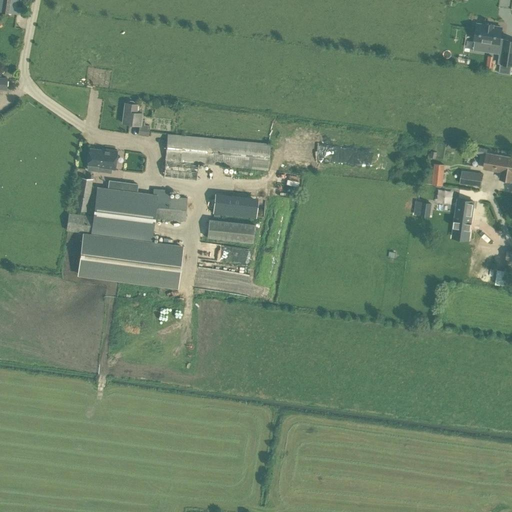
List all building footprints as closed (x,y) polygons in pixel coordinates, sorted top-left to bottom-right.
[(0,0),(0,11),(22,15),(23,8),(15,6),(15,0),(0,0)] [(502,43),(504,28),(496,26),(497,25),(488,24),(488,25),(480,24),(478,40),(489,42),(488,52),(505,54),(504,63),(511,64),(511,40),(507,40),(507,44),(502,43)] [(125,103),(122,123),(140,125),(138,135),(148,136),(149,126),(140,125),(142,113),(136,113),(137,105),(125,103)] [(167,134),(163,177),(196,181),(198,163),(267,170),(269,144),(167,134)] [(473,145),(472,150),(476,151),(475,152),(487,154),(484,168),(501,171),(500,178),(511,180),(511,157),(487,153),(487,150),(488,150),(488,147),(477,145),(477,146),(473,145)] [(89,148),(86,169),(100,171),(100,168),(114,170),(117,150),(101,148),(101,149),(89,148)] [(123,148),(123,166),(144,167),(144,148),(123,148)] [(433,164),(431,184),(443,185),(445,165),(433,164)] [(81,169),(74,209),(87,211),(93,179),(87,178),(88,171),(81,169)] [(462,170),(460,182),(481,186),(483,174),(462,170)] [(129,188),(130,179),(107,179),(107,188),(129,188)] [(437,201),(448,202),(448,189),(437,188),(437,201)] [(148,241),(150,241),(152,224),(153,221),(149,221),(152,195),(98,189),(93,231),(148,238),(148,241)] [(184,222),(186,199),(168,198),(169,191),(153,190),(153,196),(152,219),(154,220),(184,222)] [(456,214),(453,235),(468,237),(471,217),(479,218),(481,203),(465,200),(463,215),(456,214)] [(231,203),(206,202),(206,210),(231,211),(231,203)] [(429,215),(431,203),(423,202),(421,214),(429,215)] [(92,235),(94,218),(69,214),(67,232),(92,235)] [(205,219),(203,237),(249,242),(251,224),(205,219)] [(83,234),(78,274),(178,287),(183,247),(83,234)] [(211,262),(222,262),(223,254),(211,253),(211,262)]
